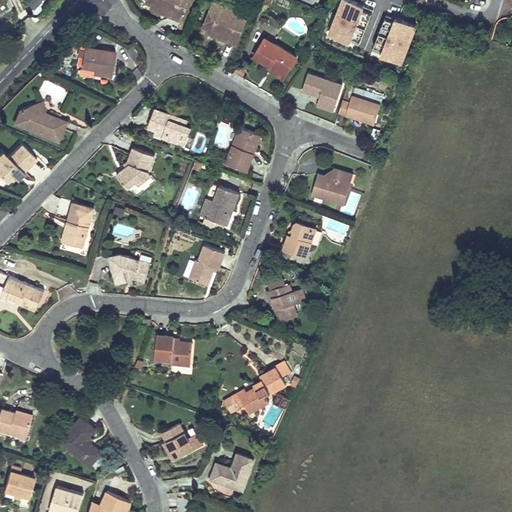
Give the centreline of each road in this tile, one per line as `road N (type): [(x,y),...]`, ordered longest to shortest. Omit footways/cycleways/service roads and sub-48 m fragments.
road 1 (residential): [(30,353),(45,318),(83,296),(200,305),(223,298),(238,278),(292,121)]
road 2 (residential): [(169,58),(0,229)]
road 3 (residential): [(30,353),(95,388),(149,486),(152,511)]
road 4 (residential): [(292,121),(169,58)]
